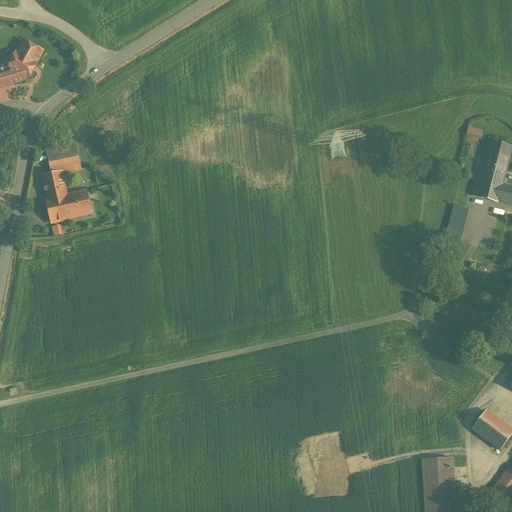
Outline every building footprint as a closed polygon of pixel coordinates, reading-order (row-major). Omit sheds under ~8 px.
[(9,72),(0,74),(0,78),(3,88),(26,81),(27,82),(28,80),(27,80),(35,64),(36,65),(37,63),(36,63),(42,52),(23,42),(17,53),(16,53),(10,55),(12,63),(13,64),(9,71),(7,69),(7,71),(9,72)] [(482,133),(469,130),(467,136),(480,139),(482,133)] [(501,186),(501,185),(511,147),(492,143),(485,170),(482,181),(501,186)] [(46,152),(51,175),(52,177),(62,175),(81,171),(75,145),(46,152)] [(511,187),(508,186),(501,185),(501,186),(482,181),(485,170),(480,168),(472,196),(497,203),(497,202),(511,206),(511,187)] [(67,195),(62,175),(52,177),(51,175),(41,177),(45,193),(59,190),(61,197),(67,195)] [(86,189),(67,195),(61,197),(59,190),(45,193),(51,223),(92,214),(86,189)] [(465,208),(454,206),(446,238),(461,241),(469,209),(465,208)] [(511,434),(511,430),(486,411),(473,430),(500,450),(511,434)] [(455,511),(452,459),(422,461),(425,511),(455,511)] [(506,511),(511,505),(511,469),(509,468),(485,500),(501,511),(506,511)]
